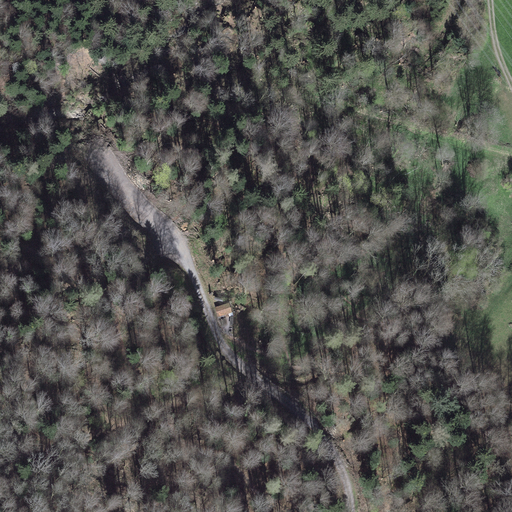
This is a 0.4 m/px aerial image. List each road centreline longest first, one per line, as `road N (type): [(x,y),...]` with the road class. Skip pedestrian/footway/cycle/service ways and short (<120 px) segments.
road 1 (track): [(203,303),(257,382),(314,424),(344,475),(353,511)]
road 2 (track): [(80,140),(119,178),(203,303),(214,301),(224,316)]
